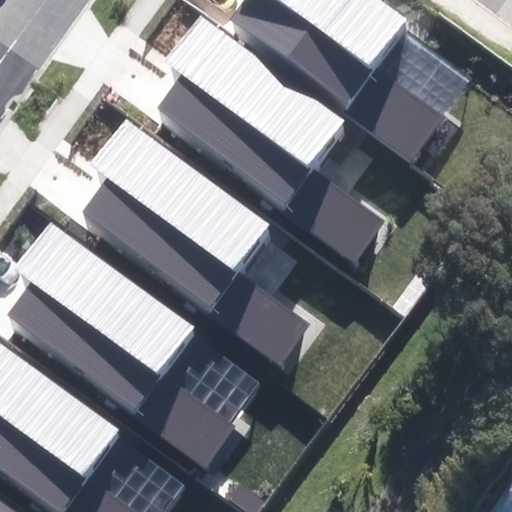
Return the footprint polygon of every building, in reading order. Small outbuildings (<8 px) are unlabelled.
[(242,0),(230,17),(416,160),(475,84),(399,26),(403,21),(376,0),(242,0)] [(344,129),(200,18),(168,60),(186,74),(158,110),(355,262),(386,222),(315,167),(344,129)] [(269,233),(125,122),(92,164),(110,178),(82,214),(280,366),(311,326),(239,271),(269,233)] [(193,333),(48,222),(16,264),(34,278),(6,314),(204,466),(234,426),(163,371),(193,333)] [(118,437),(0,346),(0,471),(53,511),(135,511),(88,476),(118,437)] [(13,511),(0,502),(0,511),(13,511)]
